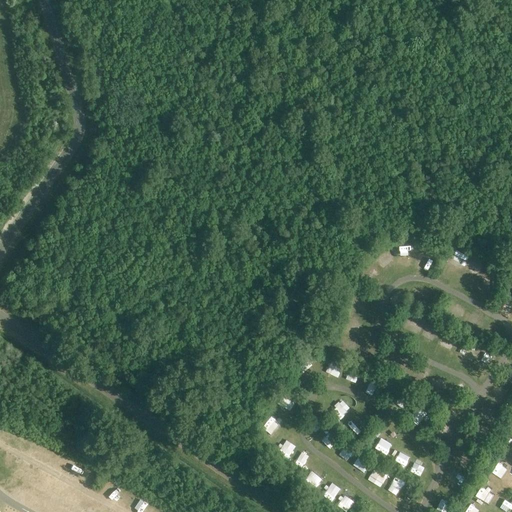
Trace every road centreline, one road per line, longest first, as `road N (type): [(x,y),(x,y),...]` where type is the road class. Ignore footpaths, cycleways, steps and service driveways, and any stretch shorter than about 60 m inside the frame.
road 1 (track): [(400,511),(306,442),(300,417),(307,382),(361,390),(441,460)]
road 2 (track): [(477,385),(398,342),(380,320),(385,285),(410,275),(486,307),(511,328)]
road 3 (unclassified): [(0,255),(82,135),(82,110),(43,0)]
road 4 (track): [(122,511),(0,446)]
